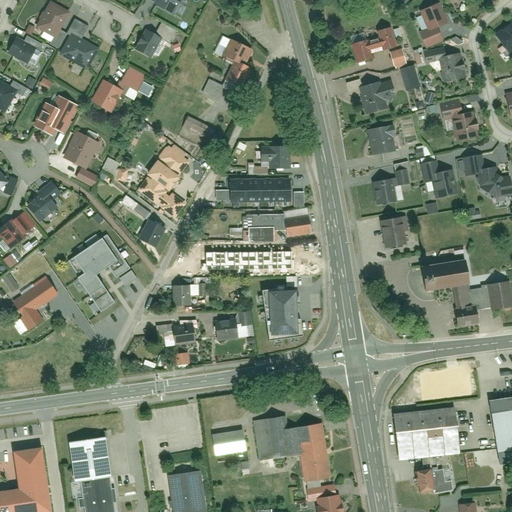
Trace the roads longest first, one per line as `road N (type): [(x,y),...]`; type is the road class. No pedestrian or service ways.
road 1 (residential): [(297,42),(278,50),(189,216),(113,360),(110,395)]
road 2 (secondary): [(353,363),(297,42)]
road 3 (tertiary): [(127,393),(353,363)]
road 4 (residential): [(507,0),(486,16),(475,59),(498,134),(511,135)]
road 5 (tertiary): [(353,363),(511,342)]
road 6 (secondary): [(379,511),(353,363)]
road 7 (residential): [(127,393),(143,511)]
